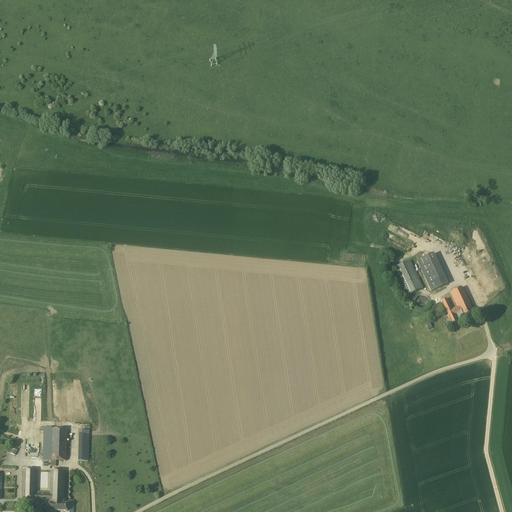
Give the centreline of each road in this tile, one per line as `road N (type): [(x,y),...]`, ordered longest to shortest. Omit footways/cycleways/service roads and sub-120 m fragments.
road 1 (unclassified): [(138,511),(429,373),(484,356)]
road 2 (track): [(488,351),(494,359),(485,451),(501,511)]
